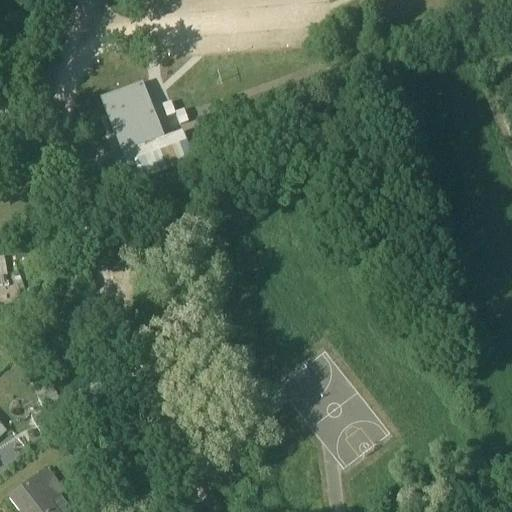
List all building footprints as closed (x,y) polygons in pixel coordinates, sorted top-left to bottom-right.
[(208,135),(198,139),(205,155),(214,151),(208,135)] [(204,161),(196,140),(185,144),(193,165),(204,161)] [(170,146),(124,163),(133,186),(179,168),(170,146)] [(511,442),(504,427),(491,434),(504,458),(511,453),(511,442)] [(63,497),(45,475),(9,503),(15,511),(50,511),(48,509),(63,497)]
